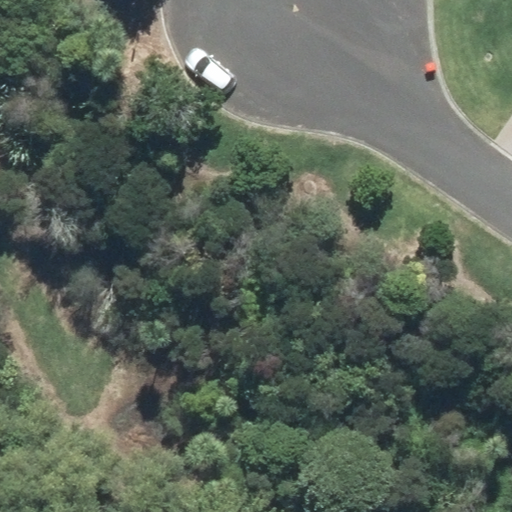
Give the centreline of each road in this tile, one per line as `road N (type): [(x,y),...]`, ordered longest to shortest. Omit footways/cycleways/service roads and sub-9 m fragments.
road 1 (residential): [(303,0),(511,205)]
road 2 (track): [(265,0),(154,29),(116,0)]
